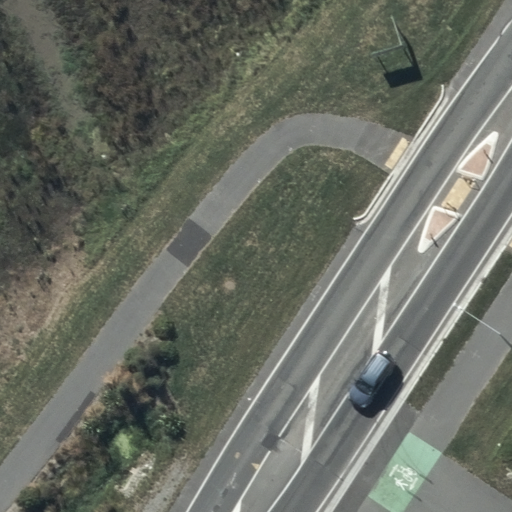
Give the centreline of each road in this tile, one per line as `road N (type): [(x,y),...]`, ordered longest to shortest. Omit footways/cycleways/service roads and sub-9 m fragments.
road 1 (secondary): [(312,417),(511,109)]
road 2 (residential): [(312,417),(450,511)]
